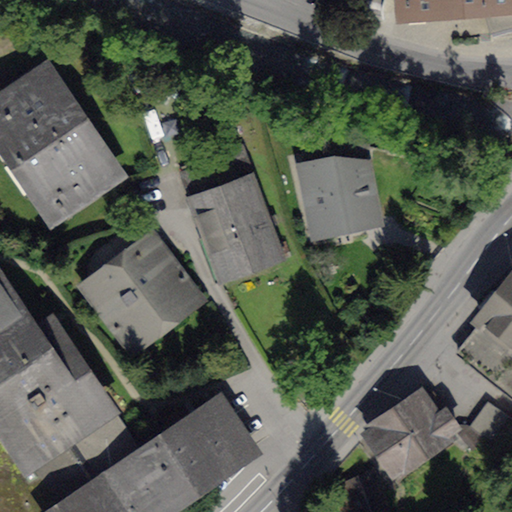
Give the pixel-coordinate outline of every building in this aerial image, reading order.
[(404,0),(405,11),(459,8),(458,0),(404,0)] [(511,0),(458,0),(459,8),(488,5),(489,21),(494,20),(495,24),(511,19),(511,0)] [(45,74),(0,104),(0,120),(4,127),(0,129),(0,133),(43,196),(48,192),(60,209),(113,174),(45,74)] [(337,141),(302,149),(312,198),(304,199),(307,212),(310,211),(316,238),(332,235),(331,227),(377,218),(365,164),(366,149),(337,141)] [(223,158),(181,174),(205,240),(202,241),(214,275),(279,250),(252,178),(243,181),(238,169),(248,166),(241,147),(222,154),(223,158)] [(86,292),(127,346),(197,294),(156,239),(137,253),(133,248),(111,265),(115,270),(86,292)] [(511,286),(458,353),(511,396),(511,286)] [(33,413),(99,511),(153,511),(247,450),(218,407),(145,456),(110,403),(103,408),(50,328),(34,338),(0,287),(0,418),(7,430),(33,413)] [(456,427),(445,411),(439,414),(426,396),(370,434),(395,470),(456,427)] [(511,421),(488,404),(471,427),(495,444),(511,421)] [(7,430),(0,434),(0,511),(99,511),(33,413),(7,430)] [(387,511),(371,470),(335,487),(344,511),(387,511)]
